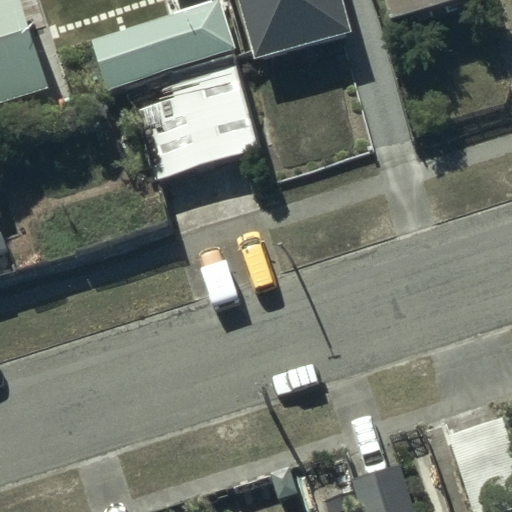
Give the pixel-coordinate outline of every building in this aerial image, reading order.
[(0,0),(0,108),(45,95),(15,0),(0,0)] [(234,0),(252,65),(349,39),(338,0),(234,0)] [(379,0),(387,28),(482,3),(480,0),(379,0)] [(92,43),(107,95),(235,57),(220,5),(92,43)] [(229,69),(166,84),(171,105),(131,114),(147,184),(250,160),(229,69)] [(511,465),(501,426),(449,440),(468,511),(490,511),(511,506),(511,465)] [(353,482),(360,511),(415,511),(403,468),(353,482)]
